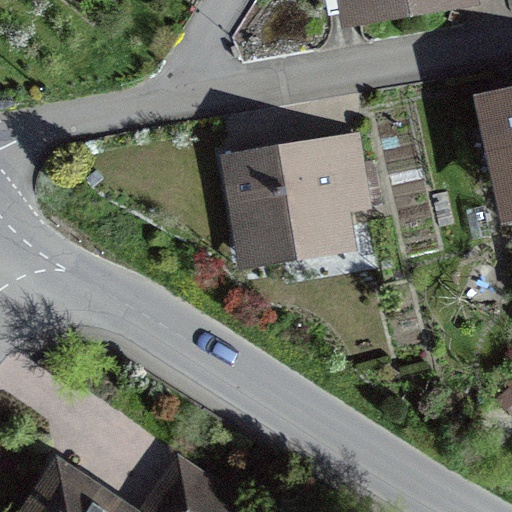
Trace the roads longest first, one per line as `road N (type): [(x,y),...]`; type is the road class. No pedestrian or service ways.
road 1 (tertiary): [(468,511),(18,238)]
road 2 (residential): [(159,106),(511,39)]
road 3 (residential): [(0,150),(159,106)]
road 4 (residential): [(232,0),(159,106)]
